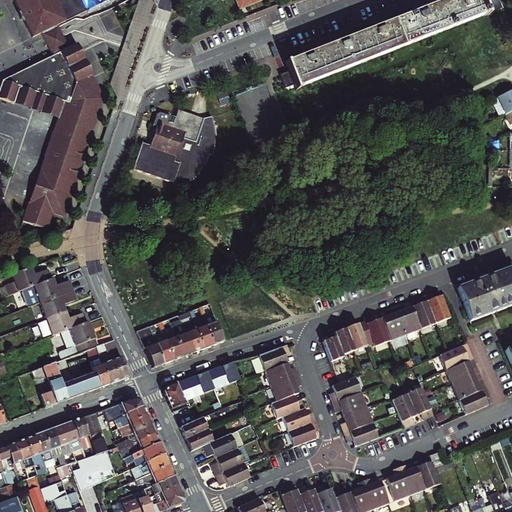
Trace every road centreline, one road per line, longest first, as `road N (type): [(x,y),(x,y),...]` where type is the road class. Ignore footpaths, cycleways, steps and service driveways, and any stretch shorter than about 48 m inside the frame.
road 1 (residential): [(145,65),(90,229),(95,271),(144,381)]
road 2 (residential): [(145,65),(191,65),(360,0)]
road 3 (residential): [(511,251),(310,332)]
road 4 (residential): [(511,407),(384,461),(333,457)]
road 5 (residential): [(144,381),(281,332),(310,332)]
road 6 (residential): [(0,434),(144,381)]
road 7 (residential): [(333,457),(202,509)]
road 8 (residential): [(144,381),(202,509)]
road 9 (residential): [(310,332),(303,361),(333,457)]
